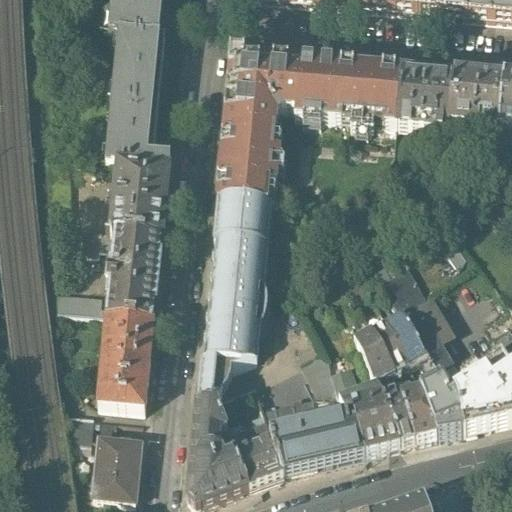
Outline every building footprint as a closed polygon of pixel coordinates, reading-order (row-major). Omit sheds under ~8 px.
[(161,0),(113,0),(110,38),(120,39),(157,43),(161,7),(161,0)] [(310,11),(311,0),(239,0),(239,4),(310,11)] [(328,13),(344,15),(345,0),(311,0),(310,11),(328,13)] [(364,17),(404,21),(406,0),(345,0),(344,15),(364,17)] [(446,25),(461,27),(464,0),(406,0),(404,21),(446,25)] [(483,29),(504,31),(507,0),(464,0),(461,27),(483,29)] [(157,43),(120,39),(107,172),(118,173),(169,178),(170,163),(161,163),(153,162),(164,43),(157,43)] [(226,134),(281,140),(282,126),(249,66),(240,73),(231,79),(226,134)] [(333,130),(338,75),(312,72),(249,66),(282,126),(333,130)] [(338,75),(333,130),(397,136),(403,82),(371,79),(338,75)] [(420,83),(403,82),(397,136),(397,137),(437,141),(437,139),(448,140),(449,136),(455,87),(420,83)] [(449,136),(499,142),(505,92),(475,89),(455,87),(449,136)] [(511,92),(505,92),(499,142),(511,142),(511,92)] [(226,134),(218,209),(271,214),(274,214),(281,140),(226,134)] [(45,166),(51,234),(73,237),(68,168),(45,166)] [(166,206),(169,178),(118,173),(111,240),(116,241),(162,245),(166,206)] [(271,214),(218,209),(214,251),(216,251),(213,278),(209,315),(204,371),(202,371),(202,376),(232,379),(256,371),(260,336),(261,333),(263,330),(264,325),(266,319),(266,313),(266,308),(265,302),(264,296),(268,255),(267,255),(271,214)] [(362,232),(349,250),(355,259),(356,261),(372,241),(362,232)] [(114,255),(116,241),(111,240),(84,238),(82,258),(99,260),(100,253),(114,255)] [(162,245),(116,241),(114,255),(112,275),(109,275),(107,290),(111,290),(109,316),(108,325),(154,329),(157,291),(162,245)] [(349,250),(324,265),(329,274),(355,259),(349,250)] [(394,322),(418,307),(407,286),(383,301),(394,320),(393,321),(394,322)] [(56,300),(58,320),(108,325),(109,316),(101,315),(102,304),(56,300)] [(320,300),(313,305),(318,314),(326,309),(320,300)] [(363,303),(351,311),(354,318),(367,310),(363,303)] [(429,378),(430,379),(433,378),(441,390),(442,390),(444,393),(456,385),(419,322),(425,318),(418,307),(394,322),(400,332),(402,331),(425,370),(429,378)] [(383,334),(392,329),(387,321),(379,326),(383,334)] [(103,368),(149,373),(151,352),(154,329),(108,325),(103,368)] [(386,339),(408,379),(421,373),(425,370),(402,331),(400,332),(386,339)] [(371,348),(393,387),(397,385),(408,379),(386,339),(371,348)] [(371,348),(357,356),(376,396),(393,387),(371,348)] [(325,365),(304,376),(320,409),(337,405),(331,390),(328,371),(325,365)] [(457,415),(462,445),(508,434),(511,433),(511,382),(501,366),(461,394),(467,406),(456,414),(457,415)] [(149,373),(103,368),(99,414),(144,419),(147,394),(149,373)] [(425,381),(429,378),(425,370),(421,373),(425,381)] [(200,392),(198,413),(217,416),(227,396),(231,387),(232,379),(202,376),(200,392)] [(430,396),(420,403),(437,449),(452,446),(462,445),(457,415),(456,414),(446,396),(445,396),(444,393),(442,390),(441,390),(433,378),(430,379),(429,378),(425,381),(420,384),(430,396)] [(378,462),(401,457),(384,412),(378,401),(358,408),(352,387),(347,384),(331,390),(337,405),(347,431),(354,427),(366,465),(378,462)] [(397,385),(393,387),(398,399),(402,397),(397,385)] [(461,394),(456,385),(444,393),(445,396),(446,396),(456,414),(467,406),(461,394)] [(402,397),(398,399),(400,406),(401,408),(408,406),(407,401),(402,397)] [(266,433),(262,422),(255,400),(217,416),(230,446),(266,433)] [(427,451),(437,449),(420,403),(408,406),(401,408),(416,454),(427,451)] [(262,422),(266,433),(272,449),(271,449),(284,485),(310,479),(335,472),(366,465),(354,427),(347,431),(337,405),(320,409),(262,422)] [(400,406),(384,412),(401,457),(409,455),(416,454),(401,408),(400,406)] [(217,416),(198,413),(189,508),(193,511),(206,511),(233,503),(250,496),(230,446),(217,416)] [(65,422),(69,448),(75,449),(90,450),(92,425),(71,423),(65,422)] [(101,426),(99,446),(115,448),(117,427),(101,426)] [(266,433),(230,446),(250,496),(267,490),(284,485),(271,449),(272,449),(266,433)] [(11,441),(0,442),(0,455),(13,454),(11,441)] [(115,448),(99,446),(93,506),(113,508),(135,510),(141,451),(118,448),(115,448)]
